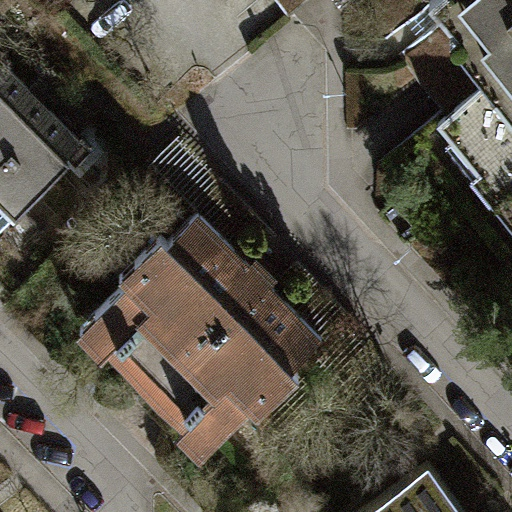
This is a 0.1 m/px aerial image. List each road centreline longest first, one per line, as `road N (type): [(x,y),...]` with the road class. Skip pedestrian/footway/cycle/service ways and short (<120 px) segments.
road 1 (residential): [(511,431),(245,137)]
road 2 (residential): [(125,511),(88,435),(0,345)]
